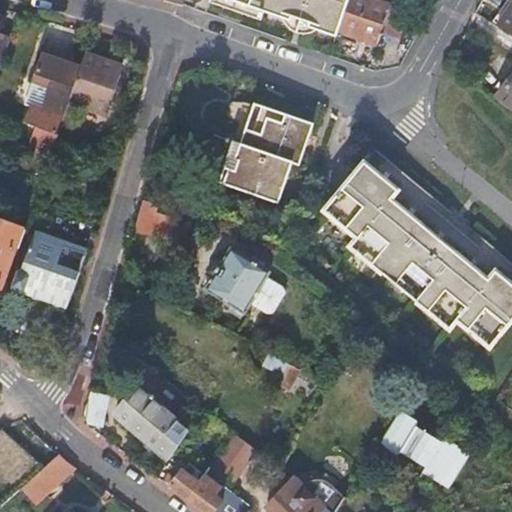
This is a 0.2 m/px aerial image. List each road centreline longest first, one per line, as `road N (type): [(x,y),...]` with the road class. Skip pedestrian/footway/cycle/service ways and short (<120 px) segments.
road 1 (residential): [(174,27),(49,416)]
road 2 (residential): [(452,0),(404,87),(372,99),(174,27)]
road 3 (residential): [(49,416),(169,511)]
